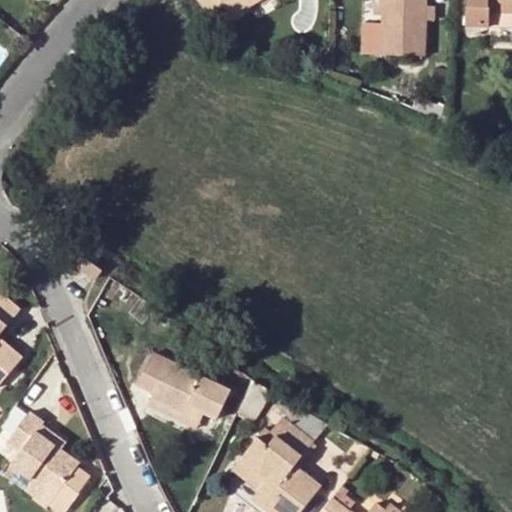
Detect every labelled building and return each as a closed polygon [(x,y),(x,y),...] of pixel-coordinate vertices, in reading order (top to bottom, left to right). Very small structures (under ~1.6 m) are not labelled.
[(200,0),(211,14),(226,5),(223,0),(200,0)] [(246,0),(233,0),(226,5),(232,15),(249,4),(246,0)] [(383,0),(375,0),(375,14),(383,14),(383,0)] [(383,0),(383,14),(382,53),(425,55),(426,19),(426,5),(426,0),(383,0)] [(511,0),(467,0),(467,11),(483,10),(483,5),(511,6),(511,0)] [(435,5),(426,5),(426,19),(434,20),(435,5)] [(511,27),(511,6),(483,5),(483,10),(467,11),(466,26),(511,27)] [(95,279),(78,266),(71,274),(88,288),(95,279)] [(0,292),(0,381),(22,356),(4,342),(0,346),(0,332),(19,310),(0,292)] [(152,391),(149,398),(181,413),(186,402),(205,412),(217,418),(230,391),(153,352),(136,383),(152,391)] [(253,423),(272,391),(251,379),(247,390),(235,414),(253,423)] [(181,413),(149,398),(146,404),(197,428),(205,412),(186,402),(181,413)] [(294,464),(326,423),(296,405),(286,417),(282,414),(270,430),(276,434),(268,444),(258,435),(240,458),(266,478),(258,489),(252,497),(270,511),(275,505),(283,511),(299,511),(320,486),(294,464)] [(19,450),(10,463),(53,495),(78,462),(61,450),(36,431),(41,424),(42,422),(30,411),(8,441),(19,450)] [(66,443),(41,424),(36,431),(61,450),(66,443)] [(276,434),(270,430),(265,425),(258,435),(268,444),(276,434)] [(371,449),(357,441),(336,467),(348,478),(371,449)] [(266,478),(240,458),(231,468),(258,489),(266,478)] [(93,474),(78,462),(53,495),(69,507),(93,474)] [(53,495),(10,463),(3,473),(47,505),(53,495)] [(349,489),(343,484),(338,490),(345,495),(349,489)] [(338,490),(320,511),(348,511),(350,510),(348,509),(354,501),(345,495),(338,490)] [(64,511),(69,507),(53,495),(47,505),(55,511),(64,511)] [(375,503),(368,511),(387,511),(385,510),(375,503)]
